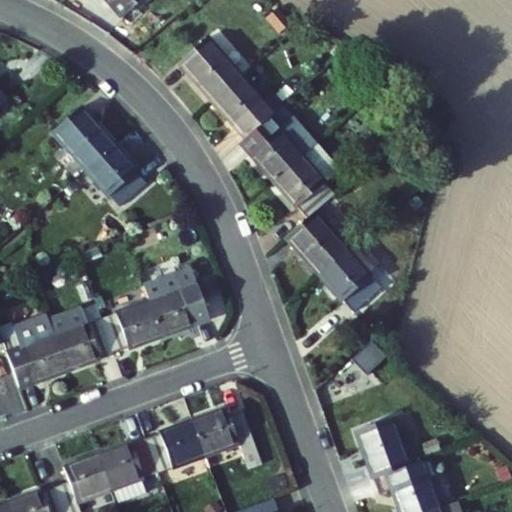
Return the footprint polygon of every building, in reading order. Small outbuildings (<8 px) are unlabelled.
[(111,18),(121,30),(148,7),(142,0),(87,0),(107,23),(111,18)] [(169,70),(202,107),(232,81),(198,44),(169,70)] [(231,133),(239,142),(266,119),(232,81),(202,107),(228,136),(231,133)] [(0,140),(14,129),(0,112),(0,140)] [(241,162),(264,189),(294,162),(271,136),(277,131),(266,119),(239,142),(250,154),(241,162)] [(82,126),(53,150),(87,190),(116,165),(82,126)] [(292,213),(301,223),(308,217),(328,199),(294,162),(264,189),(289,216),(292,213)] [(139,191),(116,165),(87,190),(120,228),(146,205),(136,194),(139,191)] [(278,244),(312,282),(342,255),(308,217),(301,223),(278,244)] [(348,317),(375,293),(342,255),(312,282),(336,309),(339,307),(348,317)] [(189,303),(158,314),(171,351),(202,340),(198,328),(210,324),(198,290),(185,294),(189,303)] [(158,314),(110,331),(122,364),(137,359),(138,363),(171,351),(158,314)] [(1,318),(0,318),(0,361),(15,356),(8,336),(1,318)] [(198,328),(202,340),(215,336),(210,324),(198,328)] [(15,356),(30,397),(42,393),(44,396),(76,384),(63,348),(54,326),(22,338),(20,332),(8,336),(15,356)] [(110,331),(63,348),(76,384),(111,372),(110,369),(122,364),(110,331)] [(367,377),(385,357),(371,344),(353,364),(367,377)] [(380,474),(394,469),(414,462),(397,416),(362,429),(380,474)] [(230,423),(201,433),(215,470),(244,460),(247,467),(259,454),(248,426),(234,432),(230,423)] [(171,448),(156,453),(169,487),(215,470),(201,433),(170,445),(171,448)] [(142,455),(109,467),(123,504),(125,511),(145,511),(161,506),(156,492),(169,487),(156,453),(143,458),(142,455)] [(265,470),(259,454),(247,467),(250,476),(265,470)] [(395,485),(404,511),(421,511),(443,505),(430,471),(435,470),(432,461),(427,462),(425,457),(414,462),(394,469),(380,474),(385,489),(395,485)] [(65,483),(71,500),(75,511),(100,511),(123,504),(109,467),(65,483)] [(466,511),(462,498),(443,505),(421,511),(466,511)] [(55,502),(27,511),(75,511),(71,500),(56,505),(55,502)]
